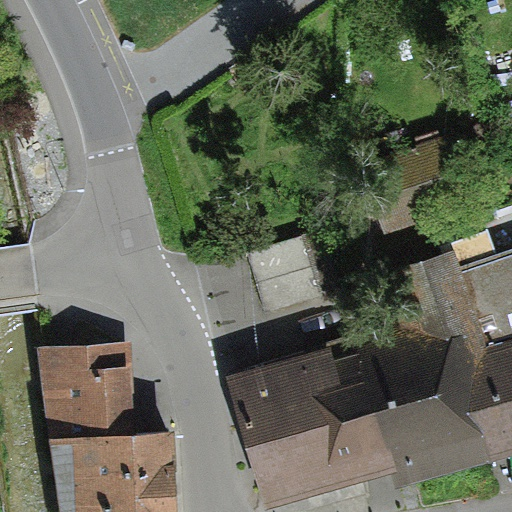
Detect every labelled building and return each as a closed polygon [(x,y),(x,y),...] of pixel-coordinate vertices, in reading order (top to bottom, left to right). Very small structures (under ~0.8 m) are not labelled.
[(363,153),(386,229),(478,201),(455,125),(363,153)] [(248,247),(266,306),(341,283),(323,224),(248,247)] [(491,447),(511,441),(511,238),(463,253),(458,235),(377,259),(393,312),(410,371),(464,355),(491,447)] [(393,312),(355,323),(395,456),(400,474),(491,447),(464,355),(410,371),(393,312)] [(228,360),(268,493),(395,456),(355,323),(228,360)] [(50,417),(136,414),(133,334),(39,338),(46,417),(50,417)] [(180,511),(176,411),(136,414),(50,417),(65,511),(180,511)]
